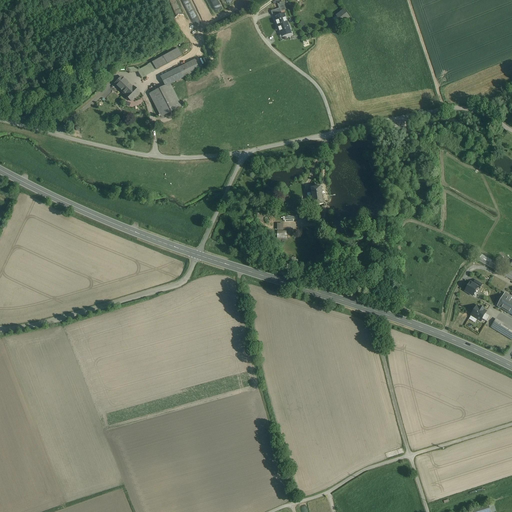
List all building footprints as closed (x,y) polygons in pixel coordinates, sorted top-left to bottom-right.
[(282,14),(275,17),(277,21),(276,21),(278,25),(279,28),(280,28),(287,25),(288,25),(287,22),(286,18),(284,14),(282,14)] [(279,28),(278,28),(280,32),(282,37),(291,34),(288,25),(287,25),(280,28),(279,28)] [(178,48),(146,66),(146,67),(150,74),(182,56),(178,48)] [(194,60),(161,77),(165,86),(169,84),(199,69),(194,60)] [(146,67),(138,72),(141,79),(150,74),(146,67)] [(132,88),(121,78),(115,84),(126,95),(125,96),(131,102),(139,93),(133,87),(132,88)] [(165,86),(149,95),(161,117),(172,112),(181,107),(169,84),(165,86)] [(321,187),(316,187),(316,186),(312,186),(313,188),(311,188),(313,198),(314,205),(314,206),(324,204),(321,187)] [(511,280),(511,270),(482,254),(478,261),(511,280)] [(491,278),(487,285),(498,290),(502,282),(494,278),(493,279),(491,278)] [(482,285),(475,280),(473,284),(478,287),(480,288),(482,285)] [(473,284),(470,282),(465,291),(473,296),(473,295),(475,296),(476,293),(475,292),(478,287),(473,284)] [(511,299),(504,295),(497,306),(505,311),(505,310),(511,299)] [(480,308),(477,306),(471,315),(481,321),(486,312),(483,310),(484,309),(481,307),(480,308)] [(511,328),(496,319),(491,327),(511,339),(511,328)]
